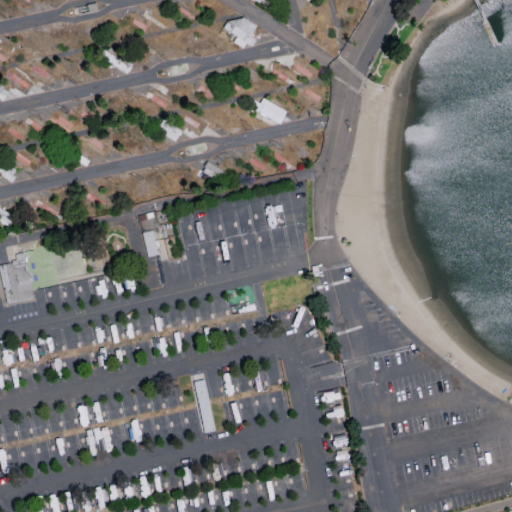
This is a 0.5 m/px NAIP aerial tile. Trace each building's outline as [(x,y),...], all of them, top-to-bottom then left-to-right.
[(253,108),(279,122),(286,110),(259,96),(253,108)] [(147,256),(157,254),(152,230),(141,232),(147,256)] [(23,251),(13,253),(14,261),(0,264),(0,271),(7,303),(33,297),(23,251)] [(90,294),(88,281),(78,283),(80,296),(90,294)] [(193,382),(204,379),(214,429),(203,432),(193,382)]
